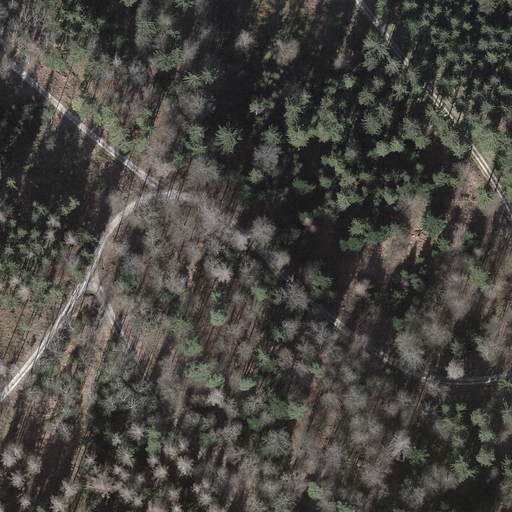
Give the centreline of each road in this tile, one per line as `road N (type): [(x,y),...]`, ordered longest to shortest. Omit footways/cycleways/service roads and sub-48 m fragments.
road 1 (track): [(0,52),(156,189),(217,209),(327,317),(380,352),(436,378),(511,374)]
road 2 (track): [(511,220),(470,141),(359,0)]
road 3 (track): [(156,189),(94,250),(99,291),(0,388)]
road 4 (track): [(227,511),(99,291)]
